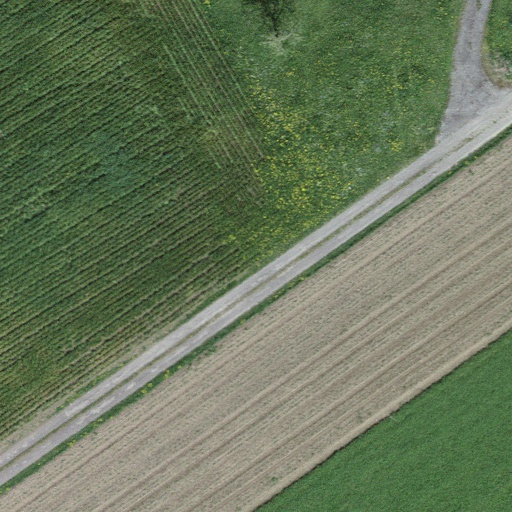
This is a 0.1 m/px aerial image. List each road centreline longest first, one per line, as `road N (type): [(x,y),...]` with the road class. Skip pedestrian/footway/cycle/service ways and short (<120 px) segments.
road 1 (unclassified): [(511,107),(0,470)]
road 2 (track): [(469,139),(471,36),(481,0)]
